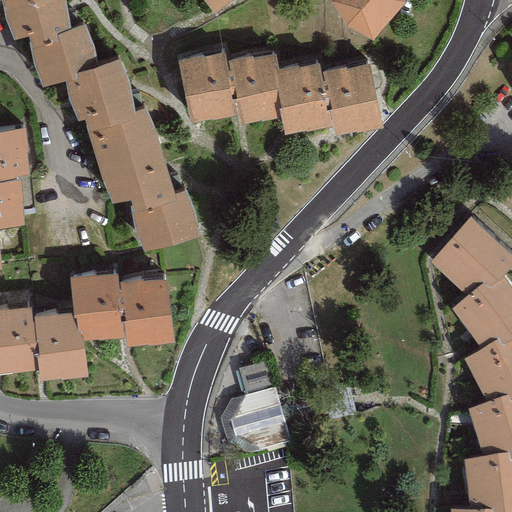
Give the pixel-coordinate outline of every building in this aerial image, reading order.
[(107,202),(120,198),(137,250),(191,232),(177,190),(167,193),(149,138),(141,112),(131,115),(112,58),(93,65),(80,24),(64,29),(54,0),(0,0),(0,27),(5,44),(21,38),(37,85),(58,78),(60,86),(72,123),(80,120),(107,202)] [(197,0),(209,14),(224,0),(197,0)] [(327,0),(328,0),(342,21),(367,35),(401,0),(327,0)] [(224,48),(173,61),(187,117),(230,110),(231,119),(275,112),(278,127),(325,121),(327,129),(381,117),(370,58),(321,67),(319,58),(276,66),(272,48),(226,57),(224,48)] [(24,176),(20,130),(0,131),(0,371),(34,369),(35,378),(86,373),(84,338),(124,334),(124,342),(169,339),(164,278),(115,283),(114,273),(68,279),(72,312),(28,315),(29,306),(0,308),(0,228),(21,226),(17,177),(24,176)] [(511,238),(464,199),(428,242),(464,275),(453,289),(476,326),(458,339),(481,379),(462,387),(477,431),(461,438),(469,484),(446,488),(447,511),(507,511),(508,495),(511,494),(511,266),(505,258),(511,246),(511,238)] [(271,374),(263,347),(235,356),(243,383),(271,374)] [(282,412),(271,374),(243,383),(227,407),(232,426),(282,412)]
